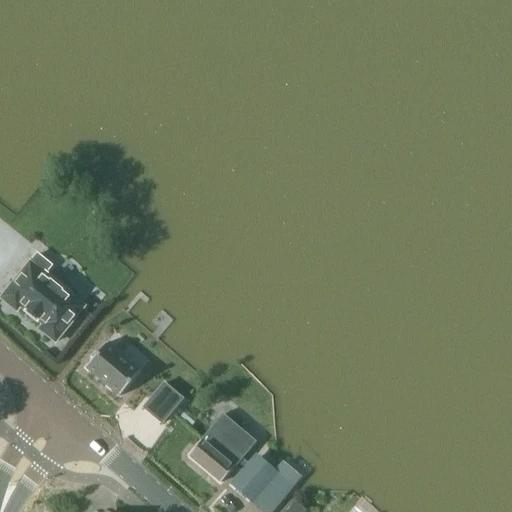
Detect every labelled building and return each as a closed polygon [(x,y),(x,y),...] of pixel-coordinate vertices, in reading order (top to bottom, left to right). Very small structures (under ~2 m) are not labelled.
[(55,343),(85,305),(72,295),(73,293),(46,271),(50,266),(37,255),(30,263),(29,263),(0,299),(16,312),(20,307),(25,311),(24,313),(36,323),(38,321),(43,325),(39,330),(55,343)] [(140,372),(106,344),(85,369),(119,397),(140,372)] [(164,384),(143,408),(161,424),(182,399),(164,384)] [(209,431),(189,456),(221,483),(234,467),(235,468),(256,442),(223,414),(209,431)] [(240,472),(229,484),(260,511),(271,511),(299,481),(302,477),(283,461),(281,463),(274,471),(255,455),(248,463),(240,472)] [(295,501),(285,511),(304,511),(306,511),(295,501)]
